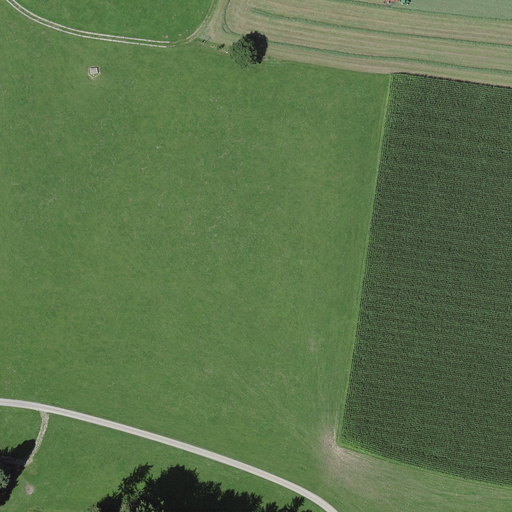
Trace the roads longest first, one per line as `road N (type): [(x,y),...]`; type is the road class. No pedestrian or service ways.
road 1 (track): [(330,511),(303,486),(72,413),(0,402)]
road 2 (track): [(217,0),(196,36),(164,46),(77,34),(9,0)]
